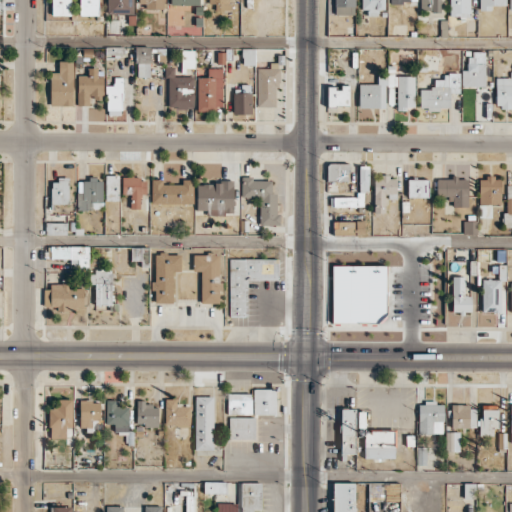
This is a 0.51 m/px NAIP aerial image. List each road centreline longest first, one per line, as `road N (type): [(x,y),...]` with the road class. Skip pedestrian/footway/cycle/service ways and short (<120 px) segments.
road 1 (residential): [(0,141),(511,144)]
road 2 (residential): [(24,511),(26,0)]
road 3 (tertiary): [(308,0),(309,356)]
road 4 (secondary): [(0,354),(309,356)]
road 5 (secondary): [(309,356),(511,356)]
road 6 (secondary): [(309,356),(306,511)]
